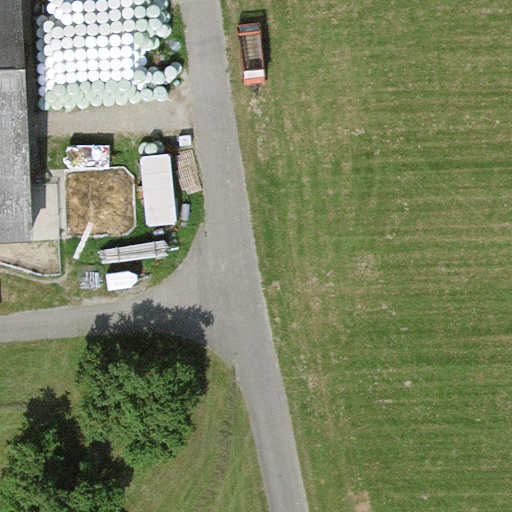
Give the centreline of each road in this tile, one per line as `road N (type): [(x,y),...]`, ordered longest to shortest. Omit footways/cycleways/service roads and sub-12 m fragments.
road 1 (unclassified): [(207,0),(217,112),(290,511)]
road 2 (track): [(250,315),(0,331)]
